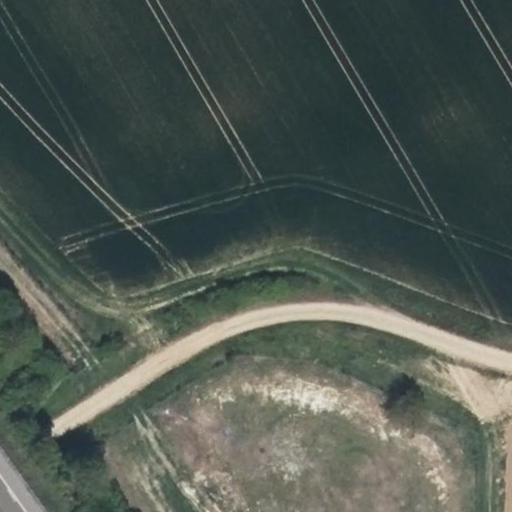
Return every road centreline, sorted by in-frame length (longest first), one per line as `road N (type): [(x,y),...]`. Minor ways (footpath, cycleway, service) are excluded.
road 1 (track): [(0,469),(175,351),(286,305),(344,302),(511,355)]
road 2 (track): [(0,248),(114,391)]
road 3 (track): [(505,511),(511,368)]
